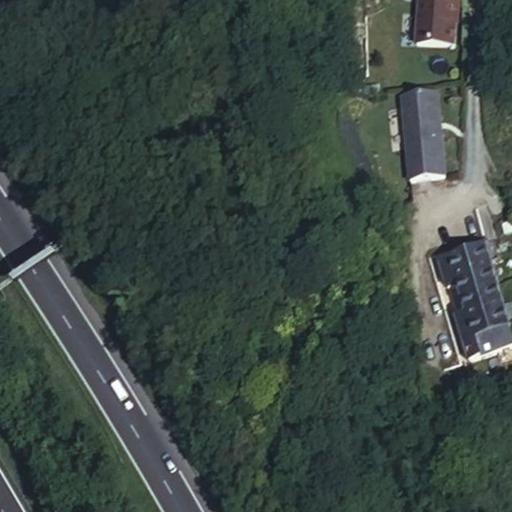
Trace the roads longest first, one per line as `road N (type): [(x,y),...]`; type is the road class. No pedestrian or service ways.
road 1 (motorway): [(179,511),(0,223)]
road 2 (residential): [(475,0),(473,184),(462,208),(423,242)]
